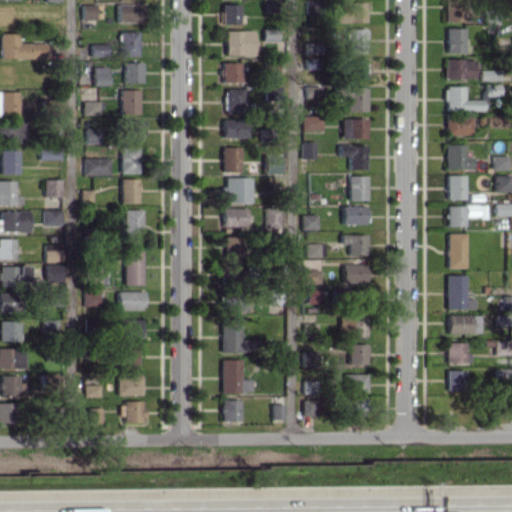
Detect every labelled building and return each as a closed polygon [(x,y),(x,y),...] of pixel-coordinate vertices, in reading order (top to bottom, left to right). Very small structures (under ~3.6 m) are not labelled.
[(462,20),(461,0),(442,0),(442,20),(462,20)] [(363,21),(363,1),(333,1),(333,22),(363,21)] [(78,18),(93,18),(93,4),(79,3),(78,18)] [(141,3),(114,3),(114,21),(141,22),(141,3)] [(237,3),(219,3),(219,23),(237,23),(237,3)] [(365,52),(364,27),(344,28),(344,52),(365,52)] [(444,51),(462,52),(462,27),(444,27),(444,51)] [(275,28),(259,28),(260,40),(275,40),(275,28)] [(135,55),(136,31),(118,30),(117,55),(135,55)] [(251,55),(251,30),(222,30),(222,54),(251,55)] [(16,32),(0,32),(0,57),(43,57),(43,42),(16,42),(16,32)] [(105,43),(87,43),(88,55),(105,55),(105,43)] [(472,78),(472,58),(442,58),(442,78),(472,78)] [(363,80),(363,59),(342,59),(342,79),(363,80)] [(121,81),(140,81),(139,61),(120,62),(121,81)] [(218,81),(242,81),(241,72),(238,72),(237,61),(217,62),(218,81)] [(90,84),(105,84),(105,66),(90,66),(90,84)] [(477,79),(496,79),(496,69),(477,69),(477,79)] [(482,95),(497,95),(497,83),(482,83),(482,95)] [(302,96),(318,97),(318,86),(302,85),(302,96)] [(480,110),(480,99),(462,99),(462,85),(443,85),(443,109),(480,110)] [(278,86),(261,86),(261,105),(278,105),(278,86)] [(338,86),(338,97),(344,97),(345,110),(364,110),(364,86),(338,86)] [(223,113),(242,112),(241,87),(222,88),(223,113)] [(136,113),(136,89),(117,89),(116,113),(136,113)] [(0,114),(16,115),(15,90),(0,90),(0,114)] [(79,113),(98,113),(98,100),(79,100),(79,113)] [(318,115),(298,115),(298,129),(319,129),(318,115)] [(483,126),(502,126),(502,115),(483,115),(483,126)] [(443,134),(468,134),(468,116),(443,116),(443,134)] [(364,117),(338,118),(338,138),(364,138),(364,117)] [(244,137),(244,119),(220,118),(219,136),(244,137)] [(141,120),(121,120),(121,140),(142,139),(141,120)] [(21,122),(0,121),(0,139),(21,140),(21,122)] [(82,143),(100,143),(100,128),(82,128),(82,143)] [(311,157),(311,142),(298,142),(298,157),(311,157)] [(363,144),(336,144),(335,154),(345,155),(345,168),(363,168),(363,144)] [(461,144),(442,144),(442,168),(470,168),(470,156),(461,156),(461,144)] [(218,170),(237,170),(237,146),(218,146),(218,170)] [(117,172),(136,171),(135,147),(117,147),(117,172)] [(16,149),(0,149),(0,172),(16,173),(16,149)] [(278,153),(260,153),(261,173),(278,173),(278,153)] [(504,155),(489,154),(489,169),(504,169),(504,155)] [(106,157),(81,157),(81,174),(106,174),(106,157)] [(345,199),(364,199),(364,174),(345,175),(345,199)] [(461,198),(461,174),(444,174),(443,198),(461,198)] [(506,175),(491,174),(490,191),(506,191),(506,175)] [(58,179),(41,178),(40,196),(58,196),(58,179)] [(117,202),(136,202),(135,178),(117,178),(117,202)] [(12,179),(0,179),(0,204),(18,204),(18,195),(12,195),(12,179)] [(78,189),(78,200),(89,200),(89,189),(78,189)] [(507,203),(491,203),(491,215),(507,215),(507,203)] [(444,225),(462,225),(462,217),(483,217),(482,204),(444,204),(444,225)] [(219,226),(243,226),(244,207),(219,207),(219,226)] [(261,227),(277,227),(278,207),(261,207),(261,227)] [(138,208),(120,209),(121,243),(139,243),(138,208)] [(59,209),(40,209),(40,225),(60,224),(59,209)] [(26,210),(0,210),(0,230),(27,230),(26,210)] [(314,213),(298,214),(298,229),(314,228),(314,213)] [(461,267),(462,233),(444,232),(443,267),(461,267)] [(363,254),(363,233),(337,233),(337,244),(345,244),(345,254),(363,254)] [(221,236),(221,255),(240,255),(239,235),(221,236)] [(12,237),(0,237),(0,257),(12,258),(12,237)] [(301,256),(322,256),(321,242),(301,242),(301,256)] [(58,243),(41,243),(41,260),(59,260),(58,243)] [(139,250),(120,250),(121,284),(140,283),(139,250)] [(41,281),(59,281),(60,263),(42,263),(41,281)] [(363,282),(363,263),(339,263),(338,282),(363,282)] [(0,264),(0,282),(25,283),(26,265),(0,264)] [(104,269),(85,268),(85,283),(103,284),(104,269)] [(300,283),(317,283),(317,269),(300,269),(300,283)] [(443,274),(442,307),(470,308),(470,298),(461,298),(462,274),(443,274)] [(316,288),(302,288),(302,303),(317,303),(316,288)] [(363,288),(347,289),(347,307),(364,306),(363,288)] [(114,309),(141,308),(141,290),(114,291),(114,309)] [(243,311),(244,291),(220,290),(219,310),(243,311)] [(96,291),(80,291),(81,306),(96,306),(96,291)] [(0,310),(14,310),(14,292),(0,292),(0,310)] [(476,331),(476,313),(443,314),(444,332),(476,331)] [(336,326),(345,326),(344,335),(363,336),(363,316),(336,316),(336,326)] [(217,350),(244,351),(244,339),(237,339),(238,318),(218,317),(217,350)] [(139,336),(138,318),(116,318),(116,336),(139,336)] [(0,339),(17,340),(17,319),(0,319),(0,339)] [(55,319),(38,319),(37,333),(54,334),(55,319)] [(504,340),(492,341),(492,354),(505,353),(504,340)] [(461,341),(442,342),(442,362),(467,362),(467,351),(462,351),(461,341)] [(363,343),(345,343),(345,363),(364,363),(363,343)] [(135,345),(120,346),(120,365),(136,365),(135,345)] [(0,366),(21,367),(21,347),(0,346),(0,366)] [(217,391),(248,392),(249,378),(238,378),(238,359),(218,358),(217,391)] [(461,369),(443,369),(444,389),(462,388),(461,369)] [(364,373),(338,373),(338,390),(363,390),(364,373)] [(16,374),(0,374),(0,395),(22,395),(22,381),(16,382),(16,374)] [(114,394),(139,394),(139,376),(114,376),(114,394)] [(96,395),(96,384),(81,384),(81,395),(96,395)] [(363,396),(338,397),(339,413),(364,412),(363,396)] [(237,399),(219,398),(218,420),(237,420),(237,399)] [(0,401),(0,421),(13,422),(13,402),(0,401)] [(141,421),(141,401),(118,401),(118,421),(141,421)] [(281,403),(268,403),(268,418),(282,418),(281,403)] [(98,406),(84,406),(84,424),(99,423),(98,406)]
